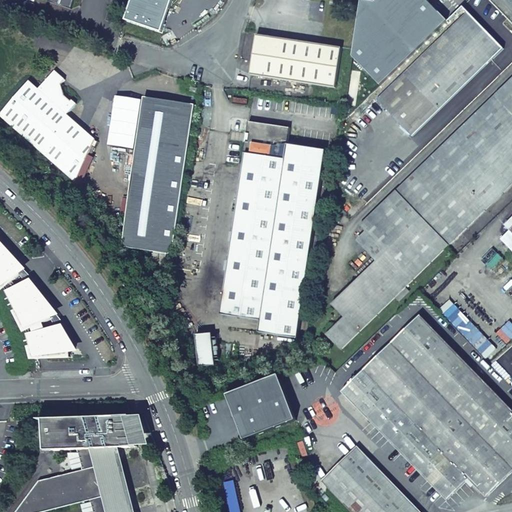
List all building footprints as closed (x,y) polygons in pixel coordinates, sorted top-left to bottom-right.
[(74,0),(48,0),(48,2),(72,9),(74,0)] [(110,8),(106,20),(117,23),(121,12),(128,14),(132,0),(112,0),(110,8)] [(354,57),(382,84),(448,21),(427,0),(378,0),(375,3),(362,0),(354,57)] [(503,49),(467,12),(403,74),(377,100),(412,136),(503,49)] [(263,77),(336,88),(342,48),(257,35),(253,65),(265,67),(263,77)] [(251,75),(263,77),(265,67),(253,65),(251,75)] [(18,132),(56,165),(75,182),(96,140),(67,115),(77,104),(73,100),(71,101),(65,96),(62,84),(65,80),(55,71),(39,89),(39,90),(48,98),(18,132)] [(511,184),(511,80),(361,226),(373,239),(365,248),(378,262),(332,305),(344,318),(327,336),(341,351),(396,297),(400,300),(409,291),(406,288),(511,184)] [(30,81),(0,114),(0,115),(18,132),(48,98),(39,90),(39,89),(30,81)] [(173,254),(195,105),(145,97),(122,247),(173,254)] [(246,154),(222,315),(261,321),(260,333),(298,338),(326,151),(288,145),(291,128),(249,122),(247,134),(250,135),(249,143),(246,142),(244,154),(246,154)] [(0,241),(0,283),(4,288),(24,269),(0,241)] [(153,253),(151,268),(163,270),(166,255),(153,253)] [(32,283),(9,294),(27,329),(33,326),(40,323),(57,315),(32,283)] [(511,472),(511,410),(421,316),(364,371),(342,392),(446,500),(468,479),(486,497),(511,472)] [(43,333),(40,323),(33,326),(37,335),(43,333)] [(37,335),(30,337),(35,360),(71,359),(71,352),(76,351),(63,328),(43,333),(37,335)] [(196,343),(204,375),(220,370),(218,365),(223,364),(217,343),(213,344),(211,339),(196,343)] [(279,376),(227,396),(244,441),(296,421),(279,376)] [(130,418),(101,419),(102,450),(138,449),(130,418)] [(101,419),(86,420),(88,451),(102,450),(101,419)] [(41,453),(88,451),(86,420),(40,422),(41,453)] [(351,511),(420,511),(358,446),(322,481),(351,511)] [(140,511),(126,450),(88,451),(93,469),(40,483),(18,511),(42,511),(90,501),(93,511),(140,511)] [(224,483),(230,511),(240,511),(234,481),(224,483)]
